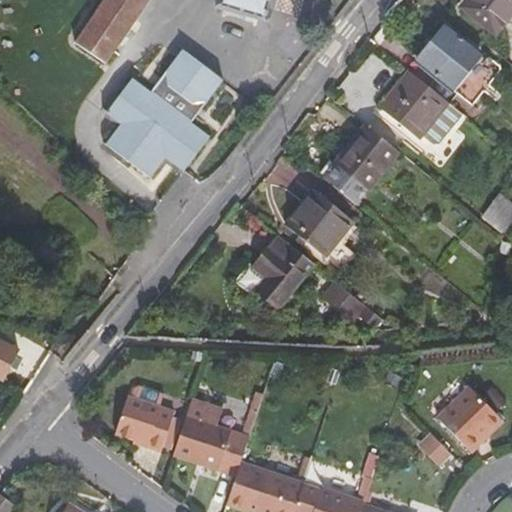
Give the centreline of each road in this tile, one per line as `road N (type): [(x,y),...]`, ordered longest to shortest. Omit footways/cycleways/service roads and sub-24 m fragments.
road 1 (residential): [(31,424),(373,0)]
road 2 (residential): [(31,424),(159,511)]
